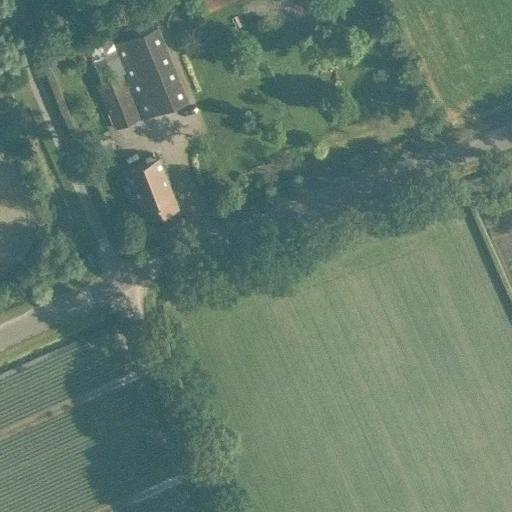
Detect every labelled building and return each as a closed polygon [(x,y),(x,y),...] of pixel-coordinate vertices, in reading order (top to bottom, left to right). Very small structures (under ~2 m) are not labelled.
[(231,0),(203,0),(209,11),(231,0)] [(189,98),(157,23),(113,41),(107,26),(83,36),(101,80),(97,82),(115,128),(189,98)] [(118,151),(111,137),(86,149),(94,164),(118,151)] [(158,154),(126,167),(146,217),(178,205),(158,154)] [(1,183),(20,182),(20,171),(0,172),(1,183)] [(99,344),(0,379),(0,400),(1,400),(9,397),(14,403),(13,413),(7,420),(0,419),(0,446),(46,430),(63,413),(64,400),(74,411),(87,406),(95,398),(101,398),(117,384),(117,360),(109,360),(95,373),(90,361),(85,356),(90,351),(99,352),(99,344)]
